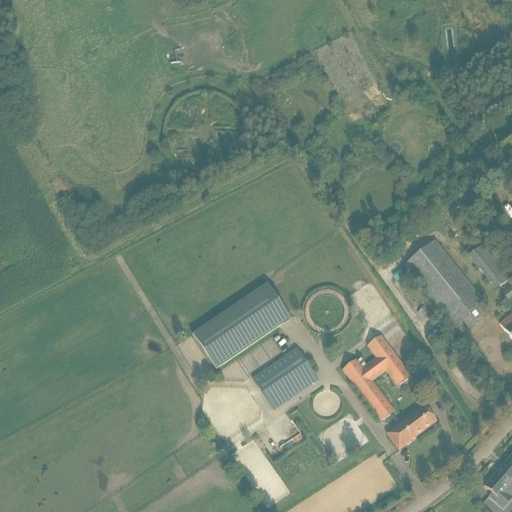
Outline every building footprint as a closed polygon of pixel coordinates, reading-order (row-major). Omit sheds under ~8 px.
[(403,267),(459,336),(487,314),(481,306),(484,303),(435,241),(403,267)] [(468,256),(494,291),(509,280),(483,245),(468,256)] [(399,271),(391,276),(396,283),(404,277),(399,271)] [(192,336),(216,371),(291,321),(267,285),(192,336)] [(505,305),(511,299),(511,285),(498,296),(505,305)] [(511,315),(499,326),(511,341),(511,315)] [(342,372),(380,423),(395,413),(372,383),(386,373),(397,388),(411,378),(381,337),(367,348),(375,360),(362,370),(356,361),(342,372)] [(252,381),(274,412),(319,382),(297,350),(252,381)] [(412,441),(436,423),(424,407),(385,435),(399,453),(413,442),(412,441)] [(275,428),(285,449),(303,441),(293,419),(275,428)] [(511,456),(484,488),(504,506),(511,496),(511,456)]
